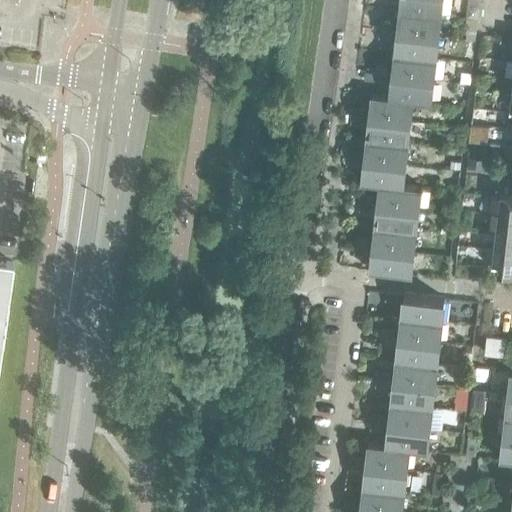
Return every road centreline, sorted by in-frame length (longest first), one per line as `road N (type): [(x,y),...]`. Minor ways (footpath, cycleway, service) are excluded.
road 1 (tertiary): [(107,94),(46,511)]
road 2 (tertiary): [(73,511),(144,99)]
road 3 (residential): [(298,270),(335,0)]
road 4 (residential): [(267,511),(298,270)]
road 5 (residential): [(351,275),(357,285),(332,511)]
road 6 (residential): [(351,275),(511,287)]
